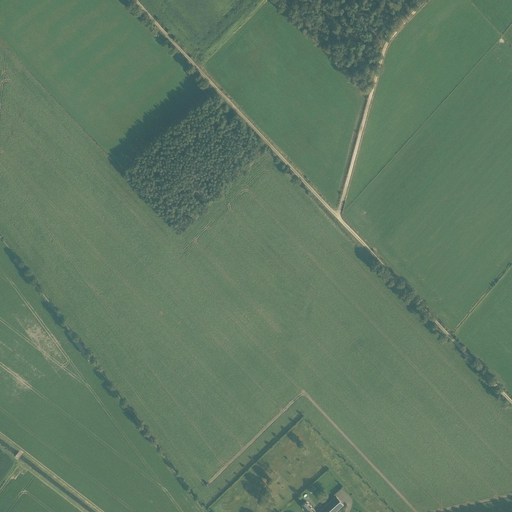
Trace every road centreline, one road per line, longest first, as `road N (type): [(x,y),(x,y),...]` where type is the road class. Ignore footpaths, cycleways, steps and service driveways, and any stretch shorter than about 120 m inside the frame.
road 1 (track): [(337,216),(136,0)]
road 2 (track): [(511,403),(337,216)]
road 3 (track): [(337,216),(385,44),(426,0)]
